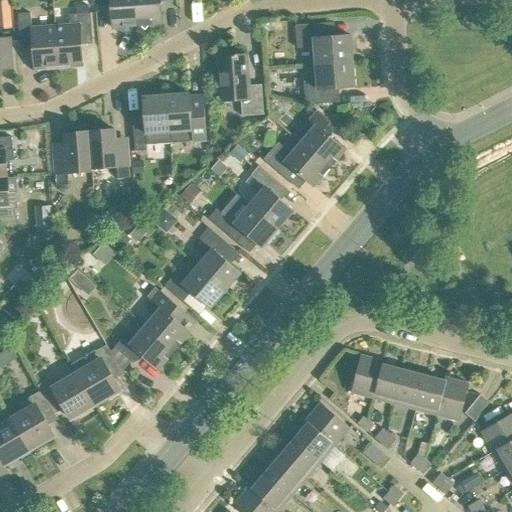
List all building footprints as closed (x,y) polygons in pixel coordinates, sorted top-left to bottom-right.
[(137,27),(135,0),(98,0),(99,2),(110,1),(112,29),(137,27)] [(135,0),(137,27),(162,25),(160,0),(135,0)] [(77,14),(88,13),(88,5),(76,6),(77,14)] [(58,68),(55,27),(31,29),(30,13),(17,14),(20,50),(32,49),(34,69),(58,68)] [(69,26),(55,27),(58,68),(82,66),(80,45),(92,44),(90,13),(88,13),(77,14),(69,15),(69,26)] [(314,47),(315,64),(352,61),(350,35),(327,37),(326,23),(295,26),(297,49),(314,47)] [(0,90),(1,90),(0,74),(0,69),(12,69),(10,39),(0,39),(0,90)] [(220,102),(241,100),(242,117),(263,115),(261,85),(249,86),(247,55),(217,57),(220,102)] [(352,61),(315,64),(316,81),(304,82),(305,103),(311,104),(332,103),(331,89),(354,87),(352,61)] [(189,94),(166,95),(170,143),(192,141),(192,143),(206,142),(204,114),(203,96),(189,97),(189,94)] [(170,143),(166,95),(142,97),(144,119),(132,119),(135,151),(146,150),(146,145),(170,143)] [(308,133),(300,143),(329,169),(345,150),(326,135),(334,126),(316,110),(301,127),(308,133)] [(114,129),(89,131),(92,172),(93,172),(93,169),(116,168),(117,179),(130,178),(128,150),(127,138),(115,139),(114,129)] [(92,172),(89,131),(64,133),(65,143),(53,144),(56,187),(68,186),(67,174),(92,172)] [(0,178),(6,178),(4,161),(13,161),(11,137),(0,138),(0,178)] [(329,169),(300,143),(291,154),(278,143),(263,160),(288,180),(295,171),(314,187),(329,169)] [(240,163),(248,154),(237,145),(230,154),(240,163)] [(144,173),(144,161),(131,162),(132,174),(144,173)] [(258,194),(249,205),(277,230),(293,211),(275,196),(283,186),(258,166),(251,175),(255,179),(249,186),(258,194)] [(6,178),(0,178),(0,218),(18,217),(16,194),(7,195),(6,178)] [(178,195),(189,204),(198,193),(187,184),(178,195)] [(277,230),(249,205),(241,214),(229,204),(221,213),(216,209),(208,219),(236,242),(244,233),(262,248),(277,230)] [(205,256),(197,266),(226,290),(240,273),(221,257),(230,246),(211,231),(196,249),(205,256)] [(121,250),(131,240),(124,234),(114,244),(121,250)] [(226,290),(197,266),(187,277),(178,270),(164,286),(183,302),(190,293),(210,309),(226,290)] [(76,285),(84,276),(78,270),(69,280),(76,285)] [(21,309),(35,292),(18,280),(5,296),(21,309)] [(153,316),(144,326),(174,351),(189,333),(188,332),(196,323),(179,309),(155,288),(147,297),(153,302),(146,310),(153,316)] [(41,315),(35,306),(26,312),(29,317),(35,319),(41,315)] [(174,351),(144,326),(136,337),(129,331),(114,348),(132,363),(140,354),(158,370),(174,351)] [(90,365),(76,373),(95,405),(119,391),(113,380),(123,373),(106,345),(86,357),(90,365)] [(18,358),(11,347),(2,353),(8,363),(18,358)] [(350,393),(373,399),(382,365),(384,365),(385,362),(360,355),(350,393)] [(373,399),(394,404),(403,370),(384,365),(382,365),(373,399)] [(394,404),(415,410),(424,376),(403,370),(394,404)] [(37,386),(40,391),(54,414),(55,414),(64,408),(71,419),(95,405),(76,373),(62,382),(57,374),(37,386)] [(415,410),(436,415),(445,381),(443,381),(424,376),(415,410)] [(445,381),(436,415),(459,421),(468,384),(444,378),(443,381),(445,381)] [(24,410),(10,419),(29,451),(53,437),(47,425),(58,419),(55,414),(54,414),(40,391),(20,403),(24,410)] [(465,414),(474,421),(489,402),(480,395),(465,414)] [(304,422),(306,424),(307,423),(334,446),(350,428),(320,403),(304,422)] [(511,413),(481,432),(493,452),(511,440),(511,413)] [(357,424),(367,432),(373,425),(363,417),(357,424)] [(0,456),(5,465),(29,451),(10,419),(0,424),(0,456)] [(307,423),(306,424),(293,439),(320,462),(334,446),(307,423)] [(374,438),(381,444),(389,434),(383,428),(374,438)] [(389,434),(381,444),(387,449),(396,440),(389,434)] [(293,439),(279,456),(306,479),(320,462),(293,439)] [(511,440),(493,452),(504,471),(511,465),(511,440)] [(410,463),(416,469),(425,459),(418,454),(410,463)] [(279,456),(265,472),(292,495),(306,479),(279,456)] [(425,459),(416,469),(423,475),(431,465),(425,459)] [(265,472),(252,488),(251,489),(278,511),(292,495),(265,472)] [(432,483),(439,488),(447,478),(441,473),(432,483)] [(447,478),(439,488),(446,494),(454,484),(447,478)] [(394,485),(388,492),(398,500),(403,494),(394,485)] [(251,489),(252,488),(250,486),(234,505),(242,511),(278,511),(251,489)] [(398,500),(388,492),(382,499),(392,507),(398,500)] [(467,507),(470,511),(475,511),(483,508),(478,500),(467,507)]
